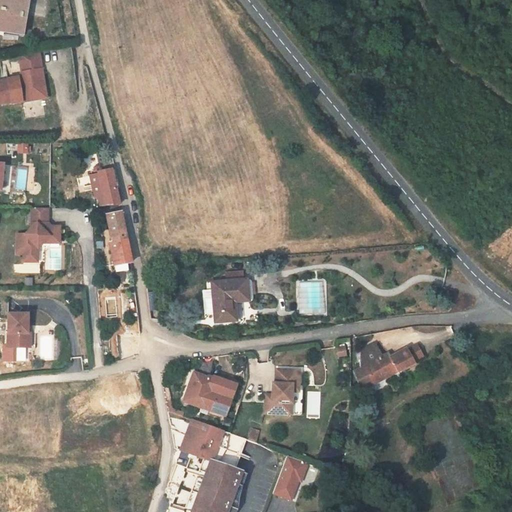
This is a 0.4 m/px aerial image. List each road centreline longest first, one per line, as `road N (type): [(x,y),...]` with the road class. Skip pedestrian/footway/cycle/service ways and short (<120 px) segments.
road 1 (secondary): [(249,0),(460,259),(511,304)]
road 2 (residential): [(71,0),(119,158),(155,354)]
road 3 (residential): [(155,354),(511,309)]
road 4 (residential): [(155,354),(167,449),(152,511)]
road 5 (track): [(511,102),(447,55),(420,0)]
